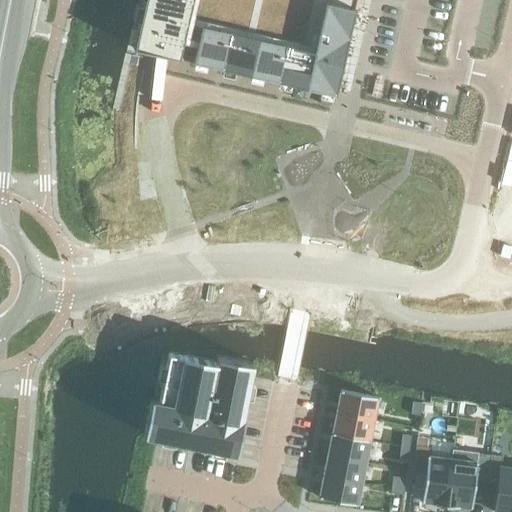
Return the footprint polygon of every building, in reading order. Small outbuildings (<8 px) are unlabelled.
[(143,0),(133,48),(335,95),(356,0),(143,0)] [(511,216),(501,214),(498,230),(511,232),(511,216)] [(169,352),(159,400),(150,398),(143,434),(188,443),(189,444),(189,443),(194,444),(199,445),(199,446),(236,453),(243,417),(241,417),(243,408),(252,363),(216,356),(215,361),(169,352)] [(340,390),(336,412),(373,419),(378,397),(340,390)] [(420,415),(421,403),(413,402),(411,414),(420,415)] [(336,412),(332,433),(369,440),(373,419),(336,412)] [(365,462),(369,440),(332,433),(327,454),(365,462)] [(401,448),(410,449),(411,436),(402,435),(401,448)] [(434,505),(445,506),(451,458),(427,456),(429,447),(416,445),(412,472),(425,474),(421,501),(434,503),(434,505)] [(410,449),(401,448),(399,460),(408,461),(410,449)] [(451,458),(445,506),(458,508),(459,506),(471,507),(475,480),(486,481),(490,455),(478,454),(478,453),(452,449),(451,458)] [(327,454),(323,475),(361,483),(365,462),(327,454)] [(502,456),(490,455),(486,481),(499,482),(494,511),(511,511),(511,468),(501,467),(502,456)] [(323,475),(319,497),(356,505),(361,483),(323,475)] [(392,485),(405,486),(406,478),(393,476),(392,485)] [(405,486),(392,485),(391,493),(404,495),(405,486)]
